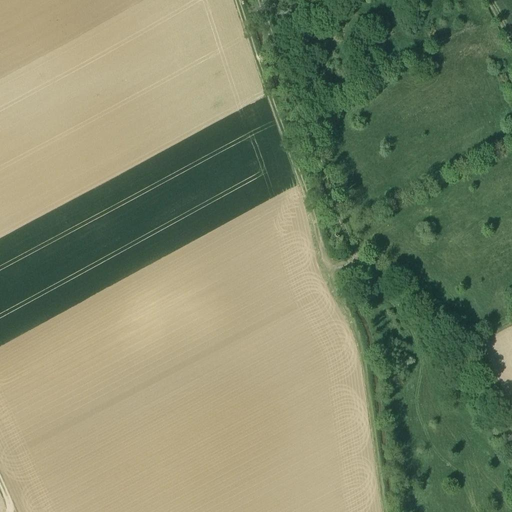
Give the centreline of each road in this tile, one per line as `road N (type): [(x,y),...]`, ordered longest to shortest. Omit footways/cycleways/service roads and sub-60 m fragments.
road 1 (track): [(237,0),(367,359),(387,511)]
road 2 (track): [(356,257),(259,0)]
